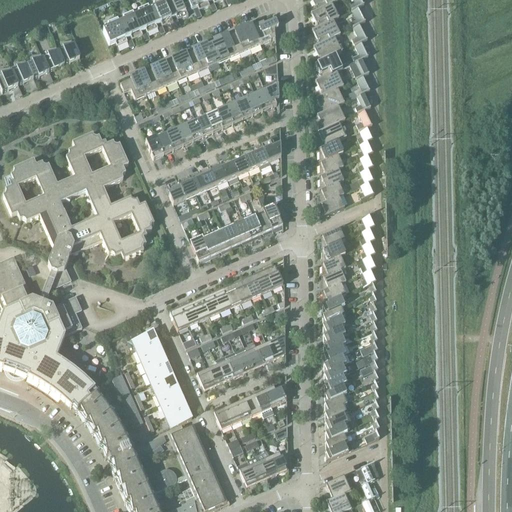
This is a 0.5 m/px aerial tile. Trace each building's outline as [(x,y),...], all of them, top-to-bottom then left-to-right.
[(167,0),(169,3),(164,5),(171,21),(179,17),(180,20),(179,20),(180,21),(185,18),(187,17),(179,0),(167,0)] [(205,0),(186,0),(191,11),(200,7),(201,10),(201,11),(207,9),(209,8),(207,4),(205,0)] [(315,14),(337,3),(336,3),(334,0),(315,0),(315,1),(311,3),(314,9),(316,8),(316,13),(315,14)] [(351,13),(351,14),(363,7),(359,0),(351,0),(354,5),(348,8),(351,13)] [(154,10),(149,12),(155,27),(156,27),(164,24),(165,26),(164,27),(165,27),(170,25),(172,24),(171,21),(164,5),(163,2),(152,6),(154,10)] [(316,31),(338,20),(331,6),(337,3),(315,14),(316,14),(316,18),(313,20),(315,26),(317,25),(317,30),(316,31)] [(352,30),(352,31),(364,24),(357,11),(363,8),(363,7),(351,14),(355,22),(350,25),(352,30)] [(138,17),(134,19),(133,19),(140,34),(148,30),(150,33),(149,33),(149,34),(155,32),(157,31),(156,27),(155,27),(149,12),(147,8),(137,13),(138,17)] [(123,23),(119,25),(118,25),(125,41),(133,37),(134,40),(134,41),(140,38),(142,37),(140,34),(133,19),(134,19),(132,15),(122,20),(123,23)] [(317,48),(339,37),(332,23),(338,20),(316,31),(317,31),(318,35),(314,37),(317,43),(318,42),(319,47),(317,48)] [(118,25),(119,25),(117,22),(107,26),(108,30),(102,32),(109,48),(118,44),(119,46),(119,47),(124,45),(125,45),(127,44),(125,41),(118,25)] [(263,24),(252,29),(260,47),(274,41),(275,41),(274,28),(273,28),(273,29),(266,32),(263,24)] [(354,48),(366,43),(366,42),(358,28),(365,25),(364,24),(352,31),(353,31),(357,39),(351,42),(354,48)] [(252,29),(241,33),(249,52),(260,47),(252,29)] [(241,33),(231,38),(239,56),(249,52),(241,33)] [(319,65),(341,55),(341,54),(340,54),(333,40),(340,37),(339,37),(317,48),(318,48),(319,48),(319,52),(315,54),(318,60),(319,59),(320,64),(319,65)] [(231,38),(221,43),(229,61),(239,56),(231,38)] [(63,52),(58,54),(57,54),(63,68),(64,67),(69,65),(70,65),(70,64),(74,63),(75,64),(75,63),(79,61),(79,63),(80,62),(71,42),(70,43),(71,43),(60,45),(62,49),(63,52)] [(221,43),(210,47),(218,66),(229,61),(221,43)] [(354,65),(355,65),(367,60),(367,59),(360,46),(367,43),(366,43),(354,48),(354,49),(358,57),(352,60),(355,65),(354,65)] [(210,47),(200,52),(208,70),(218,66),(210,47)] [(47,58),(42,61),(48,74),(53,72),(54,72),(54,70),(59,69),(59,70),(60,70),(59,69),(63,68),(64,69),(64,67),(63,68),(57,54),(58,54),(56,49),(55,49),(55,50),(45,52),(46,56),(47,58)] [(200,52),(189,56),(197,75),(208,70),(200,52)] [(319,82),(320,82),(342,71),(341,71),(335,58),(341,55),(319,65),(320,65),(320,69),(316,71),(319,77),(320,76),(321,81),(319,82)] [(32,65),(27,67),(27,68),(33,81),(38,79),(39,78),(39,77),(44,76),(44,77),(44,76),(48,75),(48,76),(49,76),(48,74),(42,61),(40,56),(40,57),(29,59),(31,63),(32,65)] [(189,56),(179,61),(187,79),(197,75),(189,56)] [(273,58),(266,61),(269,66),(276,63),(273,58)] [(355,82),(368,76),(367,76),(361,63),(367,60),(355,65),(349,68),(356,82),(355,82)] [(179,61),(168,66),(176,84),(187,79),(179,61)] [(269,66),(266,61),(259,64),(262,69),(269,66)] [(17,72),(12,74),(11,74),(17,88),(23,85),(23,86),(24,85),(23,84),(28,83),(28,84),(29,84),(29,83),(32,81),(33,83),(34,83),(33,81),(27,68),(27,67),(25,63),(24,63),(25,64),(14,65),(16,69),(15,69),(17,72)] [(168,66),(158,70),(166,88),(176,84),(168,66)] [(263,72),(264,72),(266,77),(277,76),(277,66),(263,72)] [(252,67),(245,70),(247,75),(254,73),(252,67)] [(11,74),(12,74),(9,69),(9,70),(0,71),(0,75),(0,76),(1,79),(0,79),(0,91),(2,95),(7,92),(8,92),(8,90),(13,90),(13,91),(13,90),(17,88),(18,90),(18,89),(17,88),(11,74)] [(158,70),(148,75),(156,93),(166,88),(158,70)] [(247,75),(245,70),(238,73),(241,78),(247,75)] [(320,99),(343,88),(342,88),(336,75),(342,72),(342,71),(320,82),(321,82),(321,86),(317,88),(320,94),(321,93),(321,98),(320,99)] [(148,75),(137,79),(145,98),(156,93),(148,75)] [(231,76),(224,79),(227,85),(233,82),(231,76)] [(356,99),(369,93),(368,93),(362,80),(368,77),(368,76),(355,82),(356,83),(360,91),(354,93),(356,99)] [(145,98),(137,79),(120,87),(123,96),(130,93),(134,102),(145,98)] [(227,85),(224,79),(218,82),(220,88),(227,85)] [(277,82),(262,89),(264,92),(265,94),(272,109),(276,108),(274,103),(277,102),(278,103),(278,102),(277,82)] [(210,86),(203,89),(206,94),(212,91),(210,86)] [(321,116),(343,105),(336,92),(343,89),(343,88),(320,99),(321,99),(322,103),(318,105),(321,111),(322,110),(322,115),(321,116)] [(206,94),(203,89),(197,91),(199,97),(206,94)] [(262,90),(253,94),(262,114),(272,109),(265,94),(264,92),(262,89),(262,90)] [(357,116),(370,110),(369,110),(363,97),(369,94),(369,93),(356,99),(356,100),(357,100),(360,107),(354,110),(357,116)] [(253,94),(243,98),(252,118),(262,114),(253,94)] [(189,95),(182,98),(185,103),(191,100),(189,95)] [(185,103),(182,98),(176,101),(178,106),(185,103)] [(243,98),(233,103),(242,123),(252,118),(243,98)] [(233,103),(223,107),(232,127),(242,123),(233,103)] [(168,104),(162,107),(164,112),(171,109),(168,104)] [(322,133),(344,122),(337,109),(344,106),(343,105),(321,116),(322,116),(323,120),(319,122),(321,128),(323,127),(323,132),(322,133)] [(164,112),(162,107),(155,110),(157,115),(164,112)] [(223,107),(214,111),(222,131),(232,127),(223,107)] [(358,134),(371,129),(371,128),(370,129),(363,114),(370,111),(370,110),(357,116),(357,117),(358,117),(361,124),(355,127),(359,134),(358,134)] [(204,116),(205,120),(212,136),(222,131),(214,111),(204,116)] [(134,119),(136,124),(143,121),(141,116),(134,119)] [(205,120),(196,124),(203,140),(212,136),(205,120)] [(318,152),(333,145),(346,140),(348,138),(346,133),(345,133),(344,130),(341,131),(338,126),(344,123),(344,122),(322,133),(317,135),(318,135),(322,145),(324,144),(324,149),(318,152)] [(184,124),(174,129),(183,149),(193,144),(186,128),(184,124)] [(196,124),(186,128),(193,144),(203,140),(196,124)] [(164,133),(166,137),(173,153),(183,149),(174,129),(164,133)] [(359,148),(372,142),(371,142),(370,142),(366,132),(371,129),(358,134),(359,135),(359,134),(361,140),(357,142),(359,147),(359,148)] [(0,366),(3,367),(5,367),(13,364),(24,368),(27,376),(29,377),(40,383),(52,390),(62,399),(72,408),(76,412),(92,399),(89,396),(92,393),(81,383),(71,374),(59,366),(53,362),(51,361),(60,340),(82,331),(69,302),(52,310),(45,307),(56,277),(62,279),(67,277),(65,271),(70,258),(102,244),(108,257),(110,256),(113,257),(114,259),(120,257),(123,262),(143,253),(142,251),(143,248),(145,247),(143,241),(146,239),(145,235),(151,233),(150,230),(151,227),(153,226),(145,206),(139,208),(136,202),(134,204),(131,202),(130,200),(110,209),(103,191),(122,182),(121,180),(122,177),(125,176),(122,170),(128,168),(119,147),(116,148),(113,147),(112,145),(106,148),(105,144),(101,145),(98,139),(96,140),(93,139),(92,137),(71,146),(74,151),(68,154),(69,156),(68,159),(65,160),(74,180),(57,188),(48,168),(45,169),(43,168),(41,165),(35,168),(33,163),(13,172),(14,174),(13,177),(10,178),(13,184),(9,186),(11,189),(5,192),(6,195),(5,197),(2,198),(11,219),(17,216),(19,222),(22,221),(25,222),(26,225),(39,219),(53,252),(47,267),(50,275),(39,305),(31,302),(13,259),(4,263),(8,271),(0,274),(0,307),(7,324),(3,330),(0,328),(0,366)] [(155,139),(155,140),(163,157),(173,153),(166,137),(156,141),(155,139)] [(163,157),(155,140),(145,144),(153,162),(163,157)] [(346,140),(333,145),(318,152),(319,152),(319,154),(318,154),(318,155),(319,155),(319,160),(320,160),(322,164),(337,157),(337,158),(342,156),(337,144),(346,140)] [(359,161),(359,162),(372,156),(371,156),(366,145),(372,143),(372,142),(359,148),(362,153),(357,156),(359,161)] [(261,148),(261,149),(269,165),(281,160),(280,153),(277,147),(274,149),(272,144),(270,145),(269,144),(261,148)] [(250,152),(251,153),(258,170),(260,174),(271,170),(269,165),(261,149),(253,152),(253,151),(250,152)] [(240,157),(240,158),(241,158),(248,174),(258,170),(251,153),(243,157),(242,156),(240,157)] [(359,175),(360,175),(372,170),(372,169),(371,170),(366,159),(372,156),(359,162),(360,162),(362,167),(357,169),(360,175),(359,175)] [(320,174),(322,178),(337,171),(338,172),(343,169),(337,158),(337,157),(322,164),(318,166),(319,166),(319,167),(319,168),(319,174),(320,174)] [(229,162),(230,163),(230,162),(237,179),(248,174),(241,158),(240,158),(232,161),(232,160),(229,162)] [(219,166),(219,167),(220,167),(227,184),(237,179),(230,162),(230,163),(222,166),(222,165),(219,166)] [(208,171),(209,172),(216,188),(227,184),(220,167),(219,167),(212,171),(211,170),(208,171)] [(360,189),(373,184),(372,183),(371,184),(367,173),(372,170),(360,175),(360,176),(362,181),(357,183),(360,189)] [(320,188),(322,192),(338,185),(343,183),(338,172),(337,171),(322,178),(318,179),(319,180),(319,181),(319,182),(319,188),(320,188)] [(198,175),(198,176),(199,176),(206,193),(216,188),(209,172),(201,175),(201,174),(198,175)] [(187,180),(188,181),(196,197),(206,193),(199,176),(198,176),(191,180),(190,179),(187,180)] [(177,184),(178,186),(178,185),(185,202),(196,197),(188,181),(180,184),(180,183),(177,184)] [(264,189),(265,189),(267,192),(265,192),(281,192),(281,181),(281,182),(264,189)] [(373,184),(360,189),(360,190),(360,189),(362,195),(358,197),(360,202),(360,203),(373,198),(373,197),(372,197),(367,187),(373,184)] [(178,185),(178,186),(176,186),(175,185),(167,189),(167,190),(165,191),(173,207),(185,202),(178,185)] [(321,201),(322,205),(338,198),(338,199),(343,197),(338,185),(322,192),(319,193),(319,194),(320,193),(320,195),(319,195),(319,196),(320,201),(321,201)] [(338,198),(322,205),(319,207),(320,207),(320,209),(320,210),(320,215),(321,215),(323,219),(323,220),(344,211),(343,210),(338,199),(338,198)] [(274,209),(263,214),(272,234),(273,234),(272,234),(280,231),(279,229),(282,228),(282,225),(281,225),(281,226),(279,220),(282,219),(282,218),(282,205),(281,205),(281,206),(274,209)] [(261,237),(265,235),(266,237),(272,234),(272,235),(272,234),(263,214),(264,216),(254,221),(261,237)] [(361,235),(374,230),(373,229),(368,219),(374,216),(373,215),(361,221),(361,222),(364,227),(359,229),(361,235)] [(254,221),(252,216),(241,221),(251,244),(252,244),(252,243),(258,241),(257,238),(261,237),(254,221)] [(191,221),(186,223),(181,226),(183,231),(194,226),(191,221)] [(251,244),(241,221),(231,225),(240,246),(244,244),(245,246),(251,244)] [(231,225),(220,230),(222,234),(230,253),(231,253),(237,250),(236,248),(240,246),(231,225)] [(320,253),(321,253),(339,245),(344,243),(339,231),(344,229),(344,228),(320,239),(320,240),(321,239),(321,241),(320,241),(320,242),(321,242),(321,252),(320,253)] [(361,248),(361,249),(374,243),(373,243),(368,232),(374,230),(361,235),(362,235),(364,241),(359,243),(361,248)] [(222,234),(212,239),(219,255),(223,253),(224,255),(230,253),(222,234)] [(201,241),(200,241),(210,262),(216,259),(215,257),(219,255),(212,239),(202,243),(201,241)] [(210,262),(200,241),(190,246),(198,264),(201,263),(202,265),(209,262),(210,262)] [(362,262),(362,263),(374,257),(373,257),(369,246),(374,244),(374,243),(361,249),(362,249),(364,254),(359,256),(362,262)] [(321,267),(340,259),(344,257),(339,245),(321,253),(321,255),(321,256),(321,261),(322,261),(324,265),(320,266),(321,267)] [(362,276),(375,271),(374,270),(374,271),(369,260),(374,257),(362,263),(364,268),(360,270),(362,276)] [(321,281),(322,281),(340,272),(345,270),(340,259),(321,267),(321,268),(321,269),(321,275),(322,275),(324,279),(321,280),(321,281)] [(264,271),(273,292),(283,287),(283,288),(284,288),(283,275),(284,274),(283,274),(277,277),(274,269),(271,271),(270,269),(264,271)] [(257,277),(253,279),(261,297),(273,292),(264,271),(263,271),(264,271),(256,275),(257,277)] [(375,271),(362,276),(362,277),(365,282),(360,284),(362,290),(363,290),(375,285),(375,284),(374,285),(369,274),(375,271)] [(321,295),(322,294),(340,286),(345,284),(340,272),(322,281),(322,282),(321,282),(321,283),(322,289),(323,289),(324,293),(321,294),(321,295)] [(242,281),(241,281),(250,302),(261,297),(253,279),(249,281),(248,278),(242,281)] [(236,286),(232,288),(240,306),(250,302),(241,281),(235,284),(236,286)] [(322,308),(340,300),(345,298),(340,286),(322,294),(322,296),(322,297),(322,302),(323,302),(325,306),(321,308),(322,308)] [(221,290),(220,290),(230,311),(240,306),(232,288),(228,290),(227,288),(221,290)] [(215,295),(211,297),(219,316),(230,311),(220,290),(214,293),(215,295)] [(200,299),(209,320),(219,316),(211,297),(207,299),(206,297),(200,299)] [(194,304),(190,306),(198,325),(209,320),(200,299),(199,299),(199,300),(193,302),(194,304)] [(322,318),(341,310),(344,308),(340,300),(322,308),(324,312),(322,313),(322,317),(322,318)] [(177,309),(186,330),(198,325),(190,306),(186,308),(185,306),(177,309)] [(186,330),(177,309),(177,310),(171,312),(172,314),(169,316),(177,334),(186,330)] [(322,328),(341,319),(341,320),(344,318),(341,310),(322,318),(324,322),(322,322),(322,327),(322,328)] [(271,317),(274,324),(284,320),(284,312),(283,312),(271,317)] [(140,322),(142,328),(149,325),(147,319),(140,322)] [(322,337),(323,337),(341,329),(345,328),(341,320),(341,319),(322,328),(324,331),(322,332),(322,337)] [(127,341),(143,335),(140,329),(125,336),(127,341)] [(322,347),(323,347),(341,339),(345,338),(341,329),(323,337),(324,341),(323,342),(323,346),(322,347)] [(131,342),(136,353),(157,344),(152,332),(131,342)] [(276,342),(265,346),(273,363),(283,359),(283,358),(285,357),(285,338),(276,342)] [(323,357),(341,349),(342,349),(345,347),(341,339),(323,347),(324,351),(323,352),(323,356),(322,356),(323,357)] [(182,345),(185,352),(196,347),(193,341),(182,345)] [(136,353),(141,364),(162,355),(157,344),(136,353)] [(244,350),(246,355),(253,372),(263,368),(256,351),(253,346),(250,347),(244,350)] [(273,363),(265,346),(256,351),(263,368),(273,363)] [(374,347),(370,349),(366,350),(368,356),(372,354),(372,355),(377,353),(376,353),(374,347)] [(323,367),(342,358),(342,359),(345,357),(342,349),(341,349),(323,357),(325,360),(323,361),(323,366),(323,367)] [(186,354),(189,362),(190,362),(190,361),(200,357),(197,350),(187,355),(186,354)] [(244,350),(234,354),(243,376),(253,372),(246,355),(244,350)] [(234,354),(224,359),(233,381),(243,376),(234,354)] [(141,364),(145,375),(167,366),(162,355),(141,364)] [(374,357),(370,358),(362,362),(365,368),(377,363),(377,362),(376,362),(374,357)] [(323,376),(342,368),(345,367),(342,359),(342,358),(323,367),(325,370),(323,371),(323,376)] [(224,359),(214,363),(216,368),(224,385),(233,381),(224,359)] [(145,375),(150,386),(172,377),(167,366),(145,375)] [(374,366),(370,368),(362,372),(365,378),(377,373),(377,372),(374,366)] [(216,368),(206,372),(214,389),(224,385),(216,368)] [(323,386),(324,386),(342,378),(346,377),(342,368),(323,376),(325,380),(323,381),(323,385),(323,386)] [(196,377),(196,378),(201,388),(203,394),(214,389),(206,372),(196,377)] [(143,425),(121,377),(111,381),(132,429),(143,425)] [(150,386),(155,397),(177,388),(172,377),(150,386)] [(323,396),(324,396),(342,388),(346,386),(342,378),(324,386),(325,390),(324,391),(324,395),(323,395),(323,396)] [(273,389),(263,394),(270,411),(281,406),(280,406),(286,404),(286,386),(274,391),(273,389)] [(155,397),(160,408),(181,399),(177,388),(155,397)] [(324,406),(342,397),(343,398),(346,396),(342,388),(324,396),(326,399),(324,400),(324,405),(323,405),(324,406)] [(263,394),(253,398),(260,415),(263,421),(273,417),(270,411),(263,394)] [(86,424),(88,422),(94,435),(96,433),(101,446),(103,445),(106,457),(106,458),(106,459),(108,458),(110,464),(109,465),(109,466),(113,464),(114,469),(110,471),(110,470),(110,471),(110,472),(113,478),(119,491),(119,493),(124,504),(127,511),(156,511),(154,506),(150,497),(152,496),(186,481),(189,480),(192,488),(198,501),(208,496),(215,511),(216,511),(218,511),(220,510),(219,508),(227,504),(228,507),(229,507),(222,491),(216,477),(211,465),(205,452),(199,438),(196,433),(196,434),(194,435),(191,430),(193,429),(192,428),(185,431),(183,429),(177,431),(176,432),(168,435),(168,436),(169,436),(175,449),(181,463),(187,476),(175,481),(174,477),(171,474),(167,473),(163,474),(159,476),(158,480),(158,484),(160,488),(148,493),(143,481),(137,468),(131,455),(130,455),(127,449),(129,449),(128,448),(122,434),(114,421),(105,408),(95,397),(94,396),(92,399),(76,412),(76,413),(77,414),(80,411),(86,424)] [(324,415),(343,407),(346,406),(343,398),(342,397),(324,406),(326,409),(324,410),(324,415)] [(253,398),(243,403),(251,420),(260,415),(253,398)] [(160,408),(165,419),(186,410),(181,399),(160,408)] [(243,403),(233,407),(241,424),(251,420),(243,403)] [(233,407),(223,411),(231,428),(241,424),(233,407)] [(324,425),(325,425),(343,417),(346,416),(343,407),(324,415),(326,419),(324,420),(324,424),(324,425)] [(186,410),(165,419),(170,430),(191,421),(186,410)] [(223,411),(213,416),(216,422),(220,433),(231,428),(223,411)] [(324,435),(325,435),(347,425),(343,417),(325,425),(326,429),(324,429),(325,434),(324,434),(324,435)] [(325,445),(325,444),(343,436),(343,437),(347,435),(352,433),(349,425),(347,425),(325,435),(326,438),(325,439),(325,444),(324,444),(325,445)] [(274,435),(277,442),(286,438),(287,438),(287,429),(286,429),(286,430),(274,435)] [(364,440),(366,446),(379,441),(378,440),(376,435),(364,440)] [(325,454),(344,446),(347,445),(343,437),(343,436),(325,444),(327,448),(325,449),(325,454),(324,454),(325,454)] [(136,450),(141,461),(156,451),(160,448),(165,443),(163,438),(136,450)] [(226,446),(229,453),(240,448),(237,442),(227,446),(226,446)] [(344,446),(325,454),(327,458),(325,459),(325,464),(352,453),(348,445),(347,445),(344,446)] [(240,448),(229,453),(233,460),(243,455),(240,448)] [(269,460),(268,460),(276,477),(286,473),(286,472),(287,471),(287,452),(279,456),(279,455),(269,460)] [(266,454),(256,459),(266,481),(276,477),(268,460),(269,460),(266,454)] [(266,481),(256,459),(246,463),(247,464),(256,486),(266,481)] [(247,464),(236,469),(243,484),(246,490),(256,486),(247,464)] [(365,481),(367,486),(374,483),(373,483),(367,469),(373,466),(373,465),(360,472),(356,473),(360,483),(365,481)] [(373,466),(367,469),(373,483),(374,483),(378,481),(373,466)] [(325,487),(331,501),(332,502),(344,496),(344,497),(350,494),(344,479),(343,479),(325,487)] [(361,489),(367,503),(368,503),(374,500),(373,500),(367,486),(360,489),(361,489)] [(215,511),(208,496),(198,501),(193,503),(173,511),(215,511)] [(326,504),(328,511),(348,511),(350,511),(344,497),(344,496),(332,502),(331,501),(325,504),(326,504)] [(362,506),(364,511),(371,511),(368,503),(367,503),(360,506),(361,506),(362,506)]
